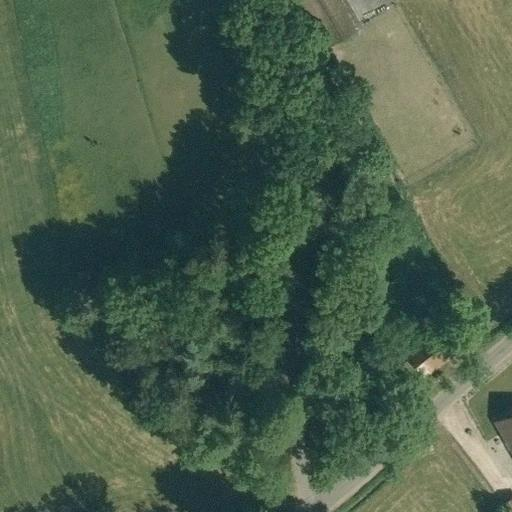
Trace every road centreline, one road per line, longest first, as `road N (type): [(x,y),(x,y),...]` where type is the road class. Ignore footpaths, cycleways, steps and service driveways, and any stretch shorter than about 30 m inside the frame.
road 1 (unclassified): [(324,503),(303,461),(285,86),(248,0)]
road 2 (unclassified): [(324,503),(511,341)]
